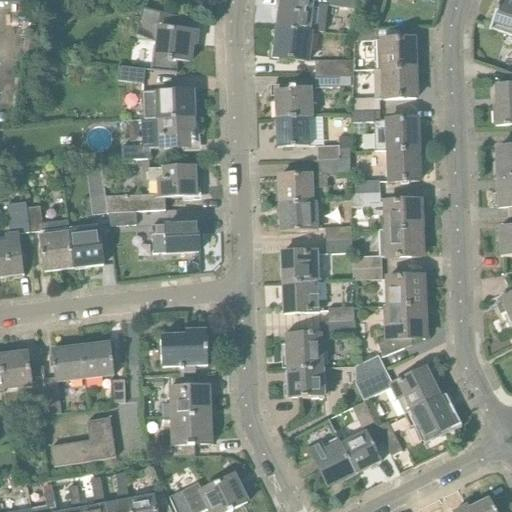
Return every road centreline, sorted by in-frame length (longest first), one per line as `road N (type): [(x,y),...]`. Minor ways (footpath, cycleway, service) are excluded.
road 1 (residential): [(496,423),(469,357),(465,315),(456,36),(463,0)]
road 2 (residential): [(236,0),(245,292)]
road 3 (residential): [(0,321),(245,292)]
road 4 (residential): [(245,292),(249,391),(299,511)]
road 5 (residential): [(363,511),(506,443)]
